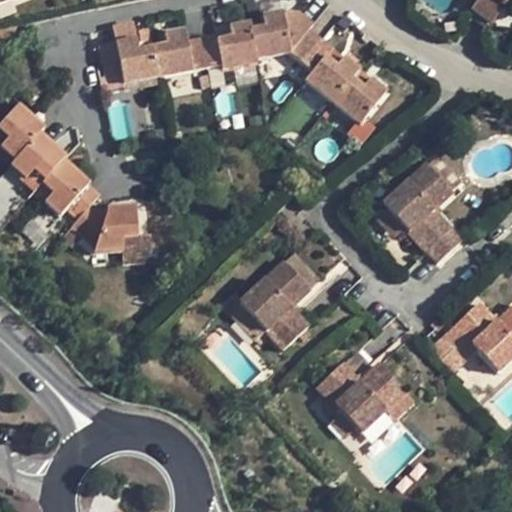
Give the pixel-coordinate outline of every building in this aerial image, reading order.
[(478,0),(471,10),(492,25),(510,0),(478,0)] [(298,14),(282,17),(289,55),(301,66),(320,42),(308,32),(312,26),(298,14)] [(289,55),(282,17),(281,15),(261,18),(262,22),(263,30),(250,32),(256,62),(289,55)] [(262,22),(248,25),(250,32),(263,30),(262,22)] [(115,46),(99,49),(104,77),(120,75),(122,86),(158,80),(152,51),(151,44),(150,44),(148,29),(138,32),(142,52),(137,53),(135,42),(132,25),(111,29),(115,46)] [(215,39),(200,42),(206,71),(220,68),(221,72),(257,64),(256,62),(250,32),(248,25),(228,28),(231,41),(216,43),(215,39)] [(184,34),(164,37),(165,48),(158,49),(152,51),(158,80),(206,71),(200,42),(186,44),(184,34)] [(320,42),(301,66),(311,75),(305,83),(332,105),(358,73),(343,60),(335,69),(324,60),(331,51),(320,42)] [(358,73),(332,105),(359,128),(385,95),(358,73)] [(207,77),(199,79),(202,91),(209,89),(207,77)] [(20,107),(16,111),(42,134),(45,130),(20,107)] [(16,111),(0,128),(0,135),(7,142),(0,149),(0,151),(14,164),(24,154),(23,154),(37,139),(40,135),(42,134),(16,111)] [(40,135),(37,139),(63,163),(66,159),(40,135)] [(24,154),(14,164),(10,169),(24,182),(32,173),(44,184),(62,165),(63,163),(37,139),(23,154),(24,154)] [(437,158),(427,167),(451,194),(461,184),(437,158)] [(87,188),(62,165),(44,184),(41,186),(52,196),(45,204),(59,218),(67,210),(78,221),(90,207),(98,198),(87,188)] [(426,166),(382,207),(387,212),(404,231),(407,233),(411,239),(436,266),(461,243),(433,213),(452,195),(451,194),(427,167),(426,166)] [(44,184),(32,173),(24,182),(10,169),(8,171),(34,194),(41,186),(44,184)] [(90,207),(78,221),(63,239),(73,247),(81,238),(95,250),(94,254),(121,253),(120,241),(136,241),(134,211),(107,212),(105,219),(90,207)] [(387,212),(377,221),(394,240),(404,231),(387,212)] [(406,243),(411,239),(407,233),(402,238),(406,243)] [(293,258),(284,267),(307,292),(316,284),(293,258)] [(282,265),(239,306),(246,313),(264,333),(268,337),(282,352),(297,339),(305,332),(306,330),(295,317),(305,307),(300,301),(308,294),(307,292),(284,267),(282,265)] [(478,306),(442,339),(465,362),(475,352),(496,375),(511,360),(511,309),(495,325),(478,306)] [(264,333),(246,313),(236,322),(254,343),(264,333)] [(305,332),(297,339),(302,343),(309,337),(305,332)] [(268,337),(264,333),(254,343),(258,347),(268,337)] [(442,339),(430,350),(452,373),(465,362),(442,339)] [(340,367),(351,379),(358,372),(360,374),(367,367),(355,354),(340,367)] [(340,367),(316,389),(329,404),(339,415),(354,431),(360,437),(384,414),(403,396),(377,368),(365,380),(360,374),(358,372),(351,379),(340,367)] [(384,414),(393,424),(412,406),(403,396),(384,414)] [(339,415),(329,404),(323,409),(333,420),(339,415)] [(354,431),(339,415),(333,420),(328,425),(344,441),(354,431)]
